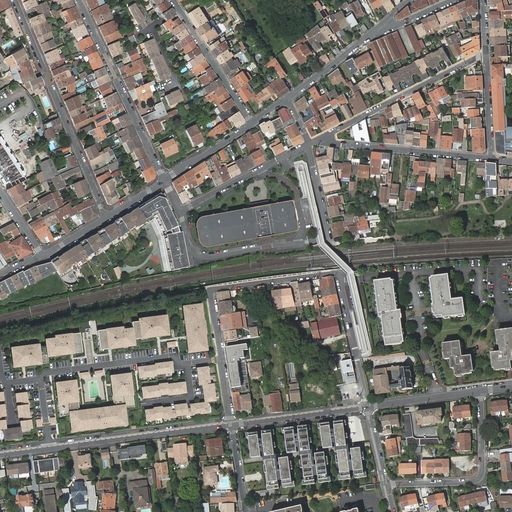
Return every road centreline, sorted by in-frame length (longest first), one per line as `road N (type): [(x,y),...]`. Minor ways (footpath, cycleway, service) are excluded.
road 1 (residential): [(367,406),(335,272),(209,290),(230,423)]
road 2 (unclassified): [(105,218),(14,0)]
road 3 (residential): [(0,455),(230,423)]
road 4 (unclassified): [(79,0),(164,180)]
road 5 (residential): [(179,210),(188,243),(203,256),(329,238)]
road 6 (residential): [(386,485),(479,477),(479,392)]
road 7 (residential): [(485,53),(327,135)]
road 8 (residential): [(173,0),(251,123)]
road 9 (residential): [(352,144),(490,159)]
road 10 (residential): [(230,423),(367,406)]
road 11 (residential): [(387,28),(287,99)]
